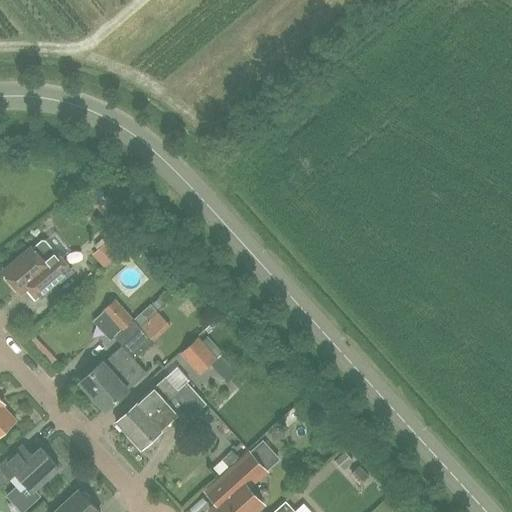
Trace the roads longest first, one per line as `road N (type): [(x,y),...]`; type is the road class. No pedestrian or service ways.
road 1 (unclassified): [(0,95),(54,100),(169,159),(482,511)]
road 2 (residential): [(144,511),(0,353)]
